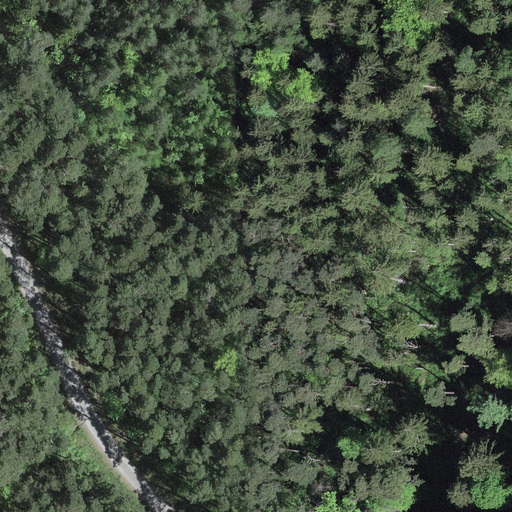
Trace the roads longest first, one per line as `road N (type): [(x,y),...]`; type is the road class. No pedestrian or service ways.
road 1 (track): [(164,511),(83,414),(0,229)]
road 2 (track): [(511,386),(491,416),(473,511)]
